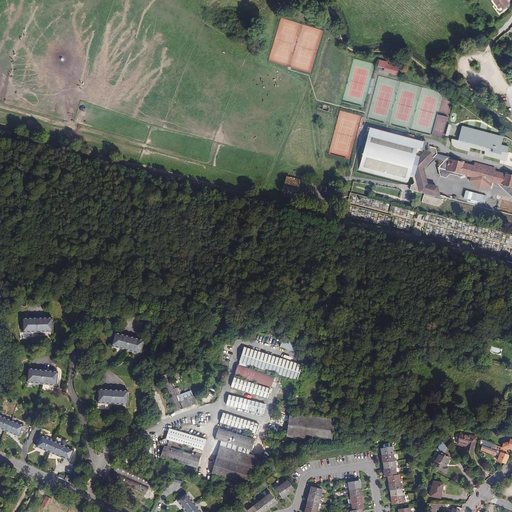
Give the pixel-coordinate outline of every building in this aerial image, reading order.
[(489,3),(496,12),(499,9),(492,0),(489,3)] [(503,7),(508,3),(505,0),(492,0),(499,9),(503,7)] [(393,72),(392,73),(392,74),(397,75),(399,68),(386,65),(385,70),(393,72)] [(461,125),(457,140),(450,138),(451,143),(452,146),(456,148),(468,151),(469,147),(484,151),(483,155),(505,161),(507,152),(509,146),(500,144),(503,136),(461,125)] [(408,183),(410,176),(423,146),(424,143),(370,129),(369,130),(365,129),(364,135),(368,136),(363,154),(362,154),(362,155),(363,155),(359,169),(408,183)] [(422,168),(437,154),(435,149),(428,147),(427,146),(423,146),(410,176),(413,177),(414,183),(411,186),(410,186),(409,190),(411,190),(417,192),(424,194),(422,202),(439,206),(446,199),(445,197),(439,195),(437,186),(427,184),(423,170),(422,168)] [(423,170),(435,159),(444,162),(448,163),(450,160),(453,161),(452,158),(437,154),(422,168),(423,170)] [(511,176),(495,171),(495,169),(474,164),(474,166),(453,161),(450,160),(448,163),(444,162),(438,168),(440,176),(445,178),(450,174),(457,176),(459,178),(463,177),(463,175),(471,177),(470,180),(478,189),(489,186),(492,182),(500,184),(500,185),(502,188),(505,187),(506,186),(511,187),(511,176)] [(505,187),(502,188),(511,197),(511,187),(506,186),(505,187)] [(53,318),(23,319),(24,332),(53,331),(53,318)] [(144,340),(115,332),(112,346),(140,354),(144,340)] [(266,336),(264,343),(271,345),(273,338),(266,336)] [(297,342),(283,337),(280,346),(294,351),(297,342)] [(297,380),(302,365),(244,347),(240,362),(297,380)] [(274,376),(238,365),(235,375),(271,387),(274,376)] [(57,385),(58,372),(29,368),(27,382),(57,385)] [(182,409),(168,374),(161,376),(175,412),(182,409)] [(270,389),(234,378),(232,386),(268,397),(270,389)] [(167,414),(154,379),(147,382),(160,417),(167,414)] [(127,404),(128,390),(99,389),(98,403),(127,404)] [(184,409),(196,404),(193,395),(180,400),(184,409)] [(265,404),(229,395),(227,404),(262,414),(265,404)] [(259,424),(223,413),(221,420),(257,432),(259,424)] [(334,419),(290,414),(287,437),(331,443),(334,419)] [(0,428),(8,432),(13,421),(0,415),(0,428)] [(24,425),(13,421),(8,432),(19,436),(24,425)] [(168,443),(172,445),(173,441),(203,450),(206,440),(170,429),(167,439),(169,440),(168,443)] [(222,441),(221,443),(249,452),(250,449),(252,450),(255,440),(218,429),(215,439),(222,441)] [(474,441),(475,441),(476,437),(461,433),(458,443),(467,446),(466,449),(473,451),(474,446),(473,446),(474,441)] [(50,452),(55,441),(41,435),(36,446),(50,452)] [(511,439),(510,440),(509,445),(507,445),(504,444),(502,447),(502,448),(504,448),(508,449),(508,448),(511,448),(511,439)] [(495,445),(481,440),(480,444),(483,445),(494,449),(495,445)] [(66,446),(55,441),(50,452),(62,457),(66,446)] [(393,454),(396,454),(395,451),(393,452),(392,447),(390,447),(390,444),(388,442),(385,443),(383,445),(384,448),(381,449),(382,456),(393,454)] [(448,462),(450,458),(446,456),(449,449),(442,442),(438,451),(439,452),(433,462),(437,464),(435,467),(446,473),(449,468),(445,466),(447,462),(448,462)] [(171,448),(172,445),(168,443),(167,447),(165,446),(161,456),(198,467),(202,454),(196,453),(196,456),(171,448)] [(249,452),(221,443),(212,473),(248,484),(256,457),(249,454),(249,452)] [(502,447),(495,445),(494,449),(483,445),(481,450),(496,455),(499,456),(498,461),(506,463),(509,456),(504,454),(505,451),(504,450),(504,448),(502,448),(502,447)] [(393,454),(382,456),(383,463),(394,461),(397,461),(396,458),(394,459),(393,454)] [(394,461),(383,463),(385,470),(398,468),(398,465),(395,466),(394,461)] [(198,472),(161,464),(159,472),(196,480),(198,472)] [(152,480),(117,465),(111,478),(146,493),(152,480)] [(398,468),(385,470),(386,477),(388,476),(399,475),(399,472),(400,472),(399,469),(398,468)] [(400,479),(399,475),(388,476),(389,483),(400,481),(403,481),(402,479),(400,479)] [(294,489),(286,479),(284,480),(285,481),(281,485),(288,494),(294,489)] [(349,485),(349,490),(361,488),(359,481),(346,483),(346,485),(349,485)] [(400,481),(389,483),(390,490),(401,489),(404,488),(403,486),(401,486),(400,481)] [(441,498),(443,482),(434,481),(432,490),(429,490),(429,494),(432,494),(431,497),(441,498)] [(281,485),(280,483),(278,485),(278,484),(274,487),(283,498),(288,494),(281,485)] [(321,496),(323,497),(323,495),(321,495),(322,490),(311,487),(310,493),(321,496)] [(350,497),(362,495),(361,488),(349,490),(347,490),(348,492),(350,492),(350,497)] [(402,496),(405,495),(405,493),(402,493),(401,489),(390,490),(391,497),(402,496)] [(177,500),(185,511),(195,503),(186,492),(177,500)] [(268,495),(265,497),(272,507),(277,502),(269,492),(267,493),(268,495)] [(319,503),(321,504),(322,502),(319,501),(321,496),(310,493),(308,501),(319,503)] [(40,506),(45,507),(50,497),(45,495),(40,506)] [(348,499),(348,504),(350,504),(363,502),(362,495),(350,497),(348,497),(349,499),(348,499)] [(265,497),(264,496),(262,497),(263,499),(259,502),(266,511),(272,507),(265,497)] [(403,500),(402,496),(391,497),(393,504),(406,502),(406,499),(403,500)] [(259,502),(258,500),(255,502),(257,503),(253,506),(257,511),(264,511),(266,511),(259,502)] [(317,510),(319,511),(320,509),(318,508),(319,503),(308,501),(306,508),(317,510)] [(353,511),(362,509),(364,509),(363,502),(350,504),(350,506),(352,506),(353,511)] [(201,511),(195,503),(185,511),(186,511),(201,511)]
